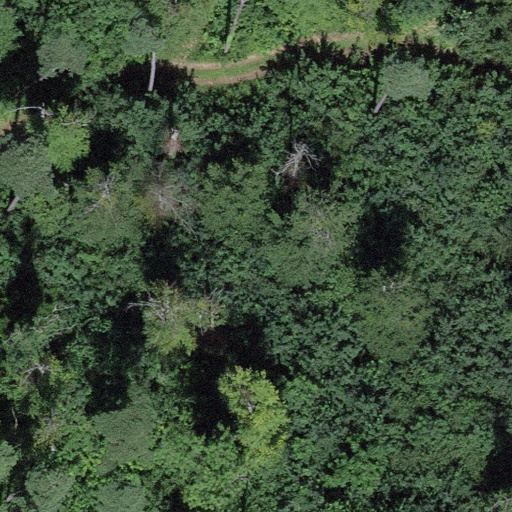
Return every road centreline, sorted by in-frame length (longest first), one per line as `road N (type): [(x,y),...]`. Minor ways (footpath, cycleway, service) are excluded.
road 1 (track): [(416,75),(305,78),(194,99),(37,166),(0,202)]
road 2 (track): [(444,0),(416,75),(511,69)]
